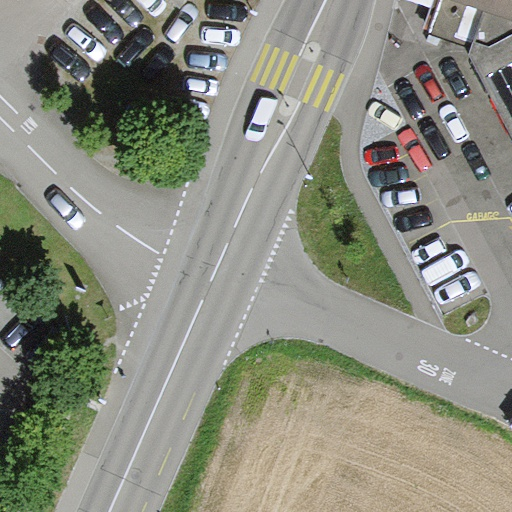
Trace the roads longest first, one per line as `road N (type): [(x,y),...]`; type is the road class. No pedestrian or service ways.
road 1 (residential): [(511,393),(218,267)]
road 2 (secondary): [(218,267),(333,0)]
road 3 (secondary): [(109,511),(218,267)]
